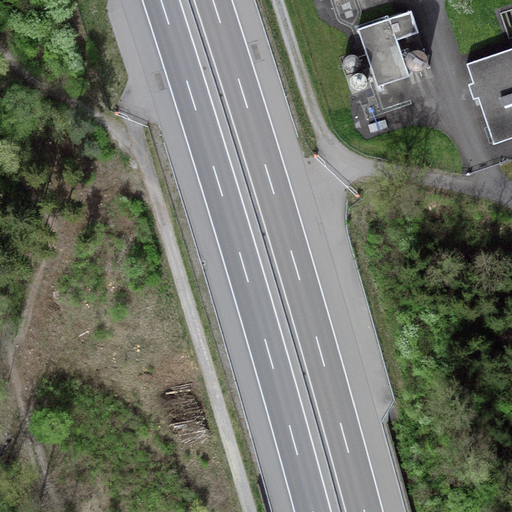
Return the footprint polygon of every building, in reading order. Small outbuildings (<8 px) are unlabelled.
[(411,11),(357,29),(377,87),(409,76),(408,74),(402,57),(397,40),(418,33),(411,11)] [(511,48),(466,64),(494,144),(511,138),(511,48)] [(423,50),(402,57),(408,74),(429,67),(423,50)] [(343,63),(344,68),(348,72),(353,72),(358,69),(360,64),(359,59),(355,55),(350,55),(345,58),(343,63)] [(351,79),(352,85),(357,89),(363,89),(367,84),(366,77),(361,73),(355,74),(351,79)]
